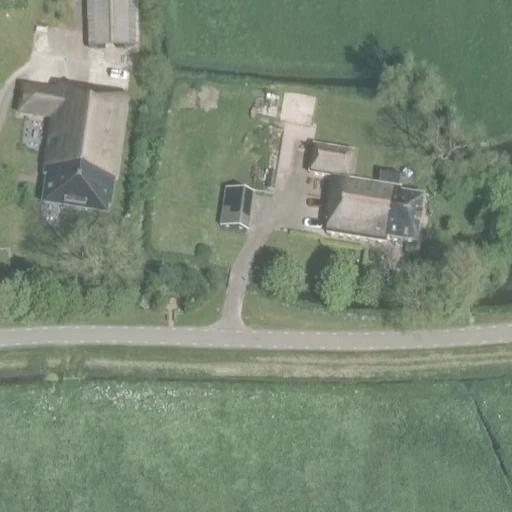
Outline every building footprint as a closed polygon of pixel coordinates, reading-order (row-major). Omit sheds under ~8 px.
[(83,0),(85,51),(131,49),(128,0),(83,0)] [(126,97),(95,93),(72,90),(72,91),(54,89),(54,93),(22,89),(18,115),(50,120),(42,179),(46,179),(43,204),(60,206),(60,210),(87,214),(88,211),(105,213),(105,209),(110,210),(126,97)] [(280,116),(279,121),(300,124),(313,121),(317,99),(284,93),(280,116)] [(418,246),(426,197),(402,193),(402,188),(400,188),(402,179),(379,175),(378,185),(350,180),(354,152),(313,145),(308,175),(331,179),(324,215),(329,216),(325,235),(385,245),(387,240),(418,246)] [(219,228),(248,232),(254,194),(225,189),(219,228)]
